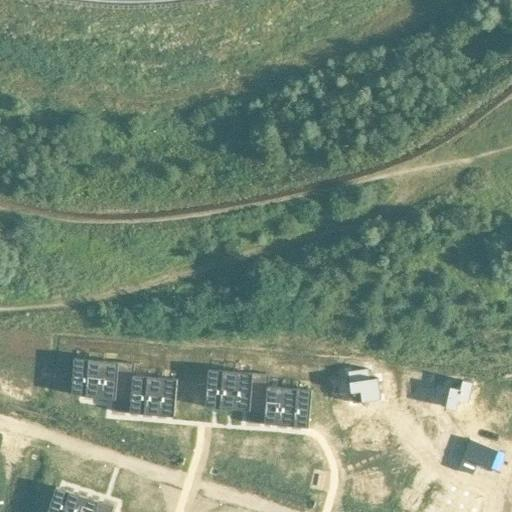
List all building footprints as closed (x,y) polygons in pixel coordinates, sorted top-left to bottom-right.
[(74,358),(71,395),(86,397),(89,359),(74,358)] [(89,359),(86,397),(100,398),(103,360),(89,359)] [(103,360),(100,398),(115,399),(118,362),(103,360)] [(115,399),(114,411),(131,412),(134,375),(135,363),(118,362),(115,399)] [(369,368),(349,371),(353,402),(381,398),(378,377),(370,378),(369,368)] [(209,369),(206,406),(220,408),(223,370),(209,369)] [(223,370),(220,408),(235,409),(238,371),(223,370)] [(238,371),(235,409),(249,410),(252,372),(238,371)] [(249,410),(248,422),(265,423),(268,386),(269,374),(252,372),(249,410)] [(404,374),(401,406),(413,407),(413,410),(422,411),(422,408),(425,408),(428,376),(404,374)] [(134,375),(131,412),(145,413),(148,376),(134,375)] [(148,376),(145,413),(160,415),(163,377),(148,376)] [(163,377),(160,415),(175,416),(178,378),(163,377)] [(268,386),(265,423),(280,424),(283,387),(268,386)] [(283,387),(280,424),(294,425),(297,388),(283,387)] [(297,388),(294,425),(309,427),(312,389),(297,388)] [(451,395),(446,415),(457,417),(459,408),(469,410),(474,390),(463,388),(461,397),(451,395)] [(358,424),(355,434),(364,437),(361,447),(380,453),(384,442),(375,440),(378,430),(358,424)] [(470,438),(459,468),(473,474),(478,462),(491,468),(498,449),(470,438)] [(378,473),(354,475),(355,492),(362,498),(379,497),(378,473)] [(56,487),(48,511),(63,511),(70,491),(56,487)] [(401,489),(401,503),(411,503),(411,504),(425,504),(425,488),(411,488),(411,489),(401,489)] [(70,491),(63,511),(78,511),(84,495),(70,491)] [(450,491),(443,511),(469,511),(474,499),(450,491)] [(84,495),(78,511),(94,511),(98,500),(84,495)] [(94,511),(112,511),(114,505),(98,500),(94,511)]
